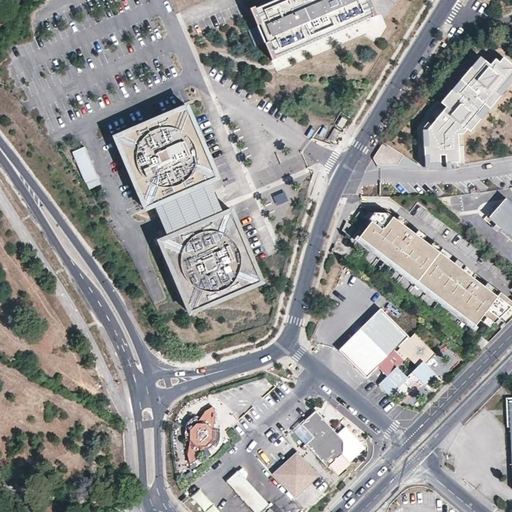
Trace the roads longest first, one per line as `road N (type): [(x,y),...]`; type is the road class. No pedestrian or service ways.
road 1 (residential): [(451,0),(334,191),(288,340)]
road 2 (secondary): [(142,385),(143,355),(113,295),(0,147)]
road 3 (secondary): [(0,149),(142,385)]
road 4 (residential): [(405,443),(288,340)]
road 5 (secondary): [(511,338),(405,443)]
road 6 (secondary): [(413,461),(511,362)]
road 7 (secondary): [(164,503),(157,408),(142,385)]
road 8 (secondary): [(142,385),(146,505)]
